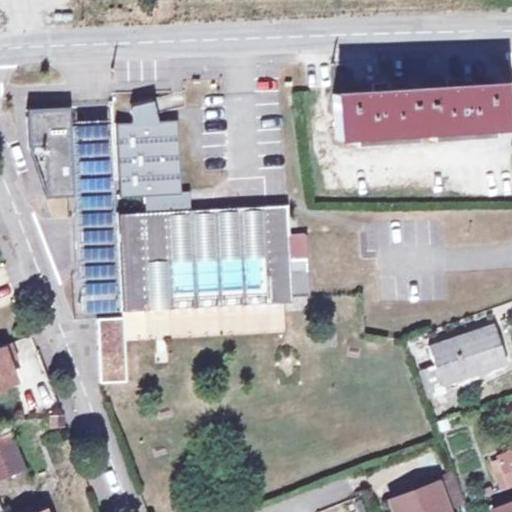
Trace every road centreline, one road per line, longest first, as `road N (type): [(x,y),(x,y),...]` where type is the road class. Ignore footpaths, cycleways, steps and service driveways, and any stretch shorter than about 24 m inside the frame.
road 1 (tertiary): [(0,57),(511,32)]
road 2 (residential): [(0,167),(130,511)]
